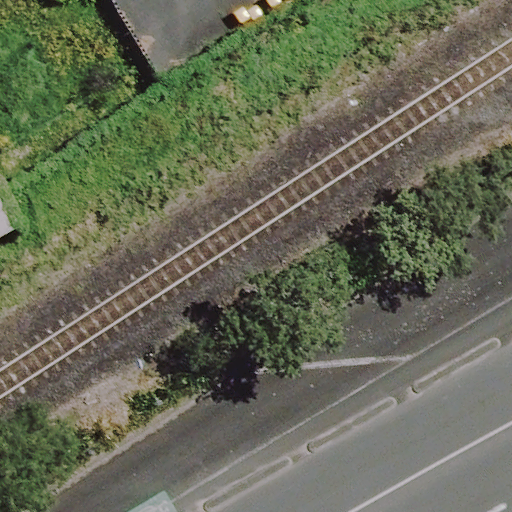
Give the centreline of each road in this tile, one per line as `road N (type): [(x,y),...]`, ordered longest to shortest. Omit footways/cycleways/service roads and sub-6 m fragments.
road 1 (secondary): [(511,426),(364,504)]
road 2 (secondary): [(511,477),(364,504)]
